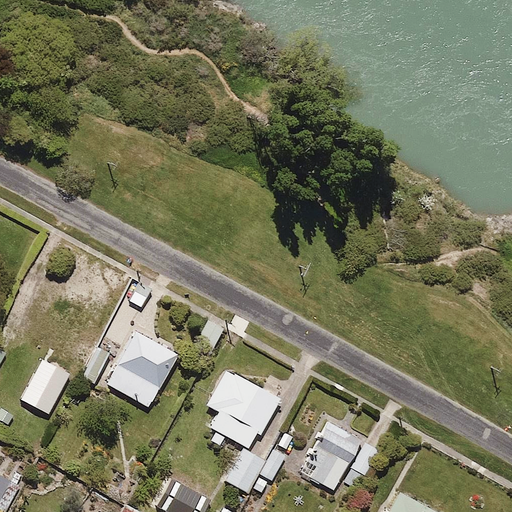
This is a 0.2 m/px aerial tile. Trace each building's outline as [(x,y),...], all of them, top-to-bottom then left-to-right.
[(79,290),(17,259),(1,289),(17,295),(9,310),(57,334),(79,290)] [(152,287),(141,281),(128,302),(139,308),(152,287)] [(224,329),(208,320),(198,336),(214,346),(224,329)] [(120,325),(91,375),(136,400),(162,347),(120,325)] [(67,371),(39,358),(19,399),(47,413),(67,371)] [(208,360),(190,396),(201,404),(194,421),(233,441),(239,425),(247,429),(267,388),(208,360)] [(309,411),(283,463),(318,486),(345,435),(309,411)] [(433,511),(434,511),(380,483),(364,511),(433,511)] [(102,511),(129,511),(109,500),(102,511)]
